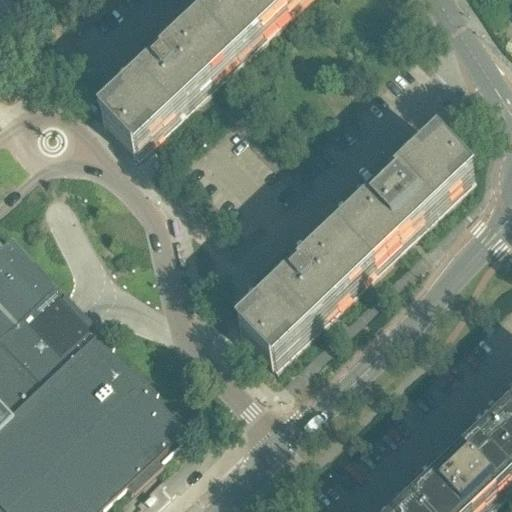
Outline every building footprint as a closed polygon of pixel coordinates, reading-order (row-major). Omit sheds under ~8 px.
[(239,0),(235,4),(203,34),(241,75),(319,0),(239,0)] [(170,65),(141,94),(103,130),(141,169),(241,75),(203,34),(170,65)] [(402,187),(373,214),(340,246),(377,285),(477,190),(440,151),(402,187)] [(242,340),(254,352),(279,379),(377,285),(340,246),(307,277),(279,305),(242,340)] [(0,511),(110,511),(127,496),(133,502),(164,473),(161,470),(188,446),(186,434),(129,374),(127,376),(110,359),(112,356),(75,316),(45,286),(9,248),(1,257),(0,256),(0,511)] [(511,425),(420,511),(498,511),(511,499),(511,425)]
